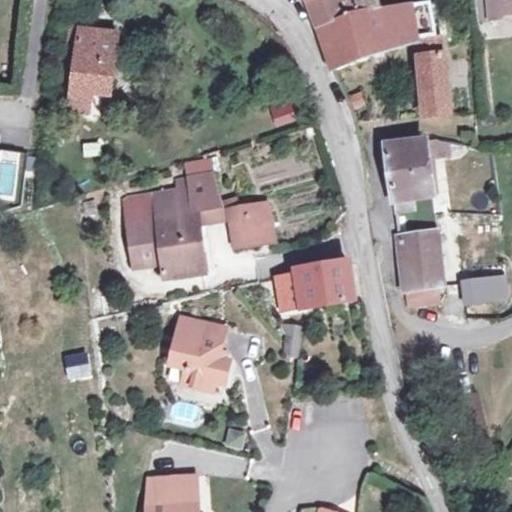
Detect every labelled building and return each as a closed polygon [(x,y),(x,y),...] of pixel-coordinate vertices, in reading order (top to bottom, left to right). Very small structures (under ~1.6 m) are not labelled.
[(379,0),(306,0),(312,7),(321,31),(384,12),(379,0)] [(511,0),(489,0),(491,13),(507,12),(508,16),(511,16),(511,0)] [(419,40),(440,37),(434,3),(384,12),(321,31),(334,66),(395,44),(419,40)] [(73,99),(112,104),(121,35),(72,28),(70,44),(79,46),(73,99)] [(440,37),(419,40),(421,58),(444,55),(440,37)] [(444,55),(421,58),(427,119),(449,117),(444,55)] [(110,117),(112,104),(73,99),(71,112),(110,117)] [(275,106),(278,112),(295,107),(293,101),(275,106)] [(295,107),(278,112),(282,125),(299,119),(295,107)] [(429,161),(426,142),(387,147),(393,203),(395,203),(406,291),(445,287),(429,161)] [(426,142),(429,161),(451,159),(450,145),(426,142)] [(193,180),(213,176),(209,161),(191,165),(193,180)] [(221,205),(213,176),(193,180),(179,183),(181,195),(156,199),(159,224),(164,264),(166,278),(203,274),(198,219),(232,214),(238,249),(271,243),(263,206),(232,211),(229,202),(221,205)] [(164,264),(159,224),(131,229),(137,268),(164,264)] [(358,300),(353,264),(299,271),(300,274),(282,276),(283,279),(277,279),(278,284),(283,284),(287,310),(358,300)] [(505,279),(479,282),(482,303),(507,299),(505,279)] [(482,303),(479,282),(463,284),(466,305),(482,303)] [(445,287),(406,291),(412,307),(441,303),(445,287)] [(299,359),(305,319),(281,318),(283,334),(290,347),(293,358),(299,359)] [(224,330),(182,320),(171,364),(186,369),(182,384),(212,391),(214,383),(223,385),(228,364),(218,360),(224,330)] [(89,363),(73,368),(80,392),(96,387),(89,363)] [(478,396),(465,399),(475,446),(489,443),(478,396)] [(192,479),(162,481),(163,506),(149,506),(149,511),(199,511),(199,506),(194,506),(192,479)] [(149,482),(149,506),(163,506),(162,481),(149,482)]
